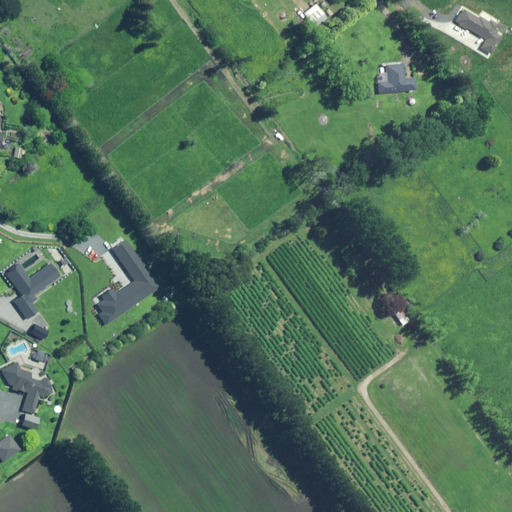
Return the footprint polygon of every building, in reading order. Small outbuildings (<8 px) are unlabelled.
[(325,19),(315,5),(302,14),(313,28),(325,19)] [(404,79),(402,63),(383,65),(385,82),(376,83),(377,94),(406,91),(407,92),(416,91),(415,78),(404,79)] [(23,149),(14,148),(12,158),(22,159),(23,149)] [(58,278),(48,264),(28,279),(18,264),(4,274),(20,296),(12,301),(25,320),(37,312),(30,303),(35,300),(33,297),(58,278)] [(43,354),(36,352),(33,365),(40,367),(43,354)] [(0,369),(0,370),(7,386),(8,389),(23,394),(26,395),(20,412),(32,416),(38,398),(50,393),(48,388),(50,387),(46,378),(38,382),(28,378),(29,373),(18,370),(15,362),(0,369)]
